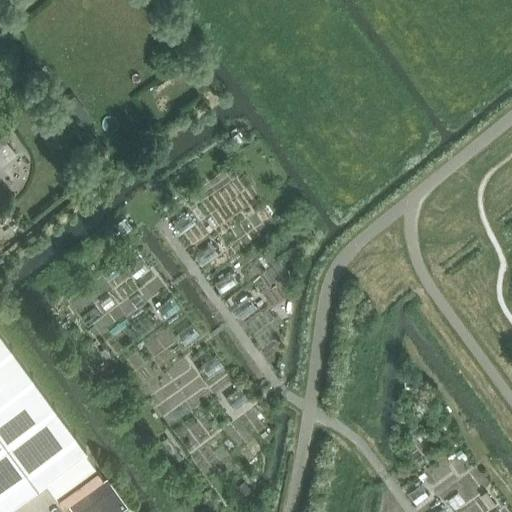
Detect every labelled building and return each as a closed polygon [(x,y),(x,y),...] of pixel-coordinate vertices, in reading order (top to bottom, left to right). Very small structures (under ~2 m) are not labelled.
[(0,100),(18,86),(0,64),(0,100)] [(0,165),(15,154),(4,140),(9,136),(0,124),(0,165)] [(238,132),(231,137),(236,143),(242,139),(238,132)] [(190,213),(173,224),(180,234),(197,222),(190,213)] [(125,217),(115,224),(122,234),(132,227),(125,217)] [(212,245),(196,256),(202,265),(218,254),(212,245)] [(143,257),(130,267),(138,277),(150,267),(143,257)] [(232,271),(215,282),(222,292),(239,281),(232,271)] [(139,292),(131,298),(138,308),(146,302),(139,292)] [(250,296),(234,308),(240,317),(256,305),(250,296)] [(173,298),(159,309),(166,318),(180,308),(173,298)] [(95,306),(81,317),(88,327),(102,316),(95,306)] [(146,315),(129,328),(138,339),(155,327),(146,315)] [(192,324),(178,335),(185,344),(199,334),(192,324)] [(0,510),(85,447),(86,446),(0,328),(0,510)] [(178,346),(173,350),(177,355),(182,351),(178,346)] [(216,355),(202,365),(208,375),(223,365),(216,355)] [(241,388),(226,399),(234,409),(248,398),(241,388)] [(420,407),(411,411),(414,418),(423,414),(420,407)] [(167,437),(161,441),(172,455),(178,451),(167,437)] [(118,511),(128,505),(108,477),(69,505),(73,511),(118,511)] [(244,482),(237,487),(245,496),(251,491),(244,482)] [(421,485),(409,494),(416,504),(428,495),(421,485)] [(458,493),(448,500),(455,510),(465,503),(458,493)]
